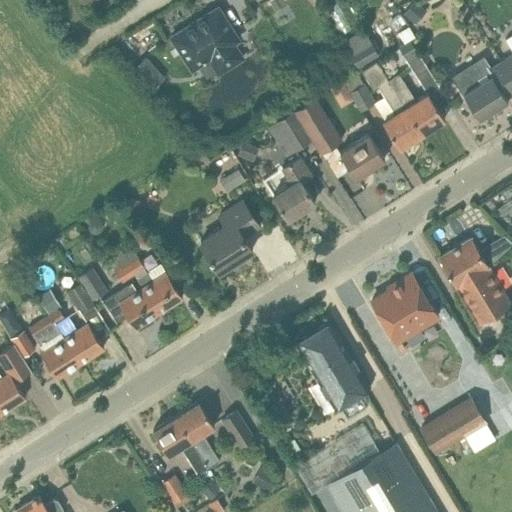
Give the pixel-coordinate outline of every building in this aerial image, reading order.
[(285,0),(270,0),(276,9),(287,3),(285,0)] [(415,22),(427,8),(416,0),(414,0),(404,12),(415,22)] [(234,42),(240,39),(219,5),(171,35),(192,68),(213,55),(222,70),(244,56),(234,42)] [(398,32),(404,42),(415,35),(409,25),(398,32)] [(380,52),(373,41),(351,54),(358,66),(380,52)] [(415,46),(403,53),(415,73),(427,66),(415,46)] [(511,52),(502,59),(511,75),(511,52)] [(483,54),(453,73),(464,91),(480,116),(508,98),(508,97),(511,94),(511,75),(502,59),(491,66),(483,54)] [(165,77),(146,56),(134,67),(152,88),(165,77)] [(389,78),(388,78),(376,59),(362,68),(374,87),(378,84),(395,111),(383,119),(400,146),(423,132),(389,78)] [(375,101),(364,83),(357,71),(344,79),(351,91),(350,91),(361,109),(375,101)] [(389,78),(423,132),(445,117),(428,90),(416,98),(399,72),(389,78)] [(340,138),(315,97),(295,110),(321,150),(340,138)] [(276,140),(286,134),(295,148),(312,138),(320,151),(321,150),(295,110),(294,111),(293,109),(267,126),(276,140)] [(339,148),(345,158),(356,175),(385,157),(368,130),(339,148)] [(237,154),(253,161),(258,146),(243,140),(237,154)] [(292,181),(273,193),(288,217),(315,200),(302,180),(312,173),(300,155),(283,166),(292,181)] [(245,179),(237,165),(218,176),(227,190),(245,179)] [(200,239),(209,253),(219,269),(253,248),(244,234),(259,224),(241,196),(216,212),(218,215),(196,229),(201,238),(200,239)] [(139,219),(142,199),(124,197),(122,217),(139,219)] [(91,232),(97,233),(102,230),(104,225),(101,219),(95,218),(90,221),(88,226),(91,232)] [(439,254),(444,263),(457,283),(489,263),(472,234),(439,254)] [(114,259),(111,262),(123,280),(135,272),(143,267),(144,266),(132,247),(124,253),(121,248),(118,250),(117,248),(109,252),(114,259)] [(138,277),(143,285),(159,310),(183,295),(162,261),(146,271),(143,267),(135,272),(138,277)] [(480,320),(511,301),(489,263),(457,283),(480,320)] [(93,266),(79,275),(93,297),(107,289),(93,266)] [(397,340),(438,315),(412,270),(399,278),(401,281),(372,298),(397,340)] [(79,282),(67,289),(81,311),(93,304),(79,282)] [(143,285),(120,300),(136,325),(159,310),(143,285)] [(51,312),(61,304),(50,287),(39,294),(51,312)] [(50,312),(56,321),(64,316),(59,307),(50,312)] [(30,326),(44,348),(41,350),(57,375),(81,360),(65,335),(50,312),(30,326)] [(21,329),(15,319),(4,325),(11,335),(21,329)] [(296,340),(319,379),(336,406),(370,385),(330,319),(296,340)] [(88,320),(65,335),(81,360),(104,345),(88,320)] [(22,328),(21,329),(11,335),(14,341),(23,354),(34,347),(22,328)] [(23,354),(14,341),(0,350),(0,360),(7,372),(0,376),(0,407),(2,411),(26,395),(16,379),(32,369),(23,354)] [(471,396),(422,426),(436,449),(464,432),(485,419),(471,396)] [(209,465),(210,465),(220,459),(203,431),(215,424),(199,399),(176,414),(209,465)] [(223,416),(240,445),(254,436),(237,408),(223,416)] [(198,472),(209,465),(176,414),(153,428),(169,452),(181,445),(198,472)] [(320,511),(438,511),(396,441),(381,450),(364,422),(295,463),(313,492),(309,494),(320,511)] [(278,474),(268,468),(258,484),(268,490),(278,474)] [(162,480),(178,506),(190,498),(174,472),(162,480)] [(212,499),(222,486),(209,477),(199,490),(212,499)] [(16,508),(18,511),(61,511),(63,511),(64,508),(58,498),(53,497),(45,502),(40,493),(16,508)]
